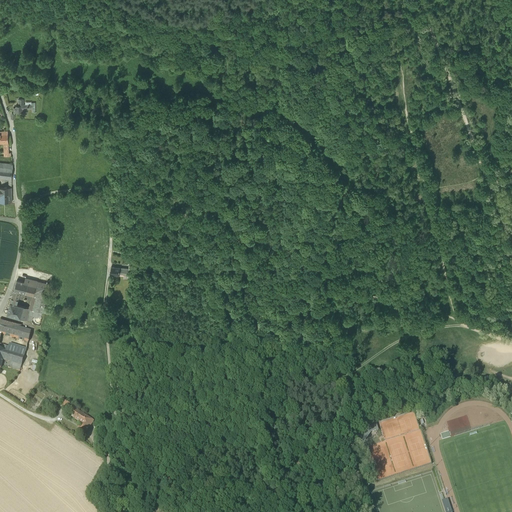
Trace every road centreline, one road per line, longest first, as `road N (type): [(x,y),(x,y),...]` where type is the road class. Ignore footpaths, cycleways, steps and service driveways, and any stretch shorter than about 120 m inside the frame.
road 1 (unclassified): [(16,204),(62,191),(104,191),(109,200),(104,314),(117,432),(108,468),(133,511)]
road 2 (track): [(419,0),(491,191)]
road 3 (track): [(333,376),(357,469),(359,511)]
